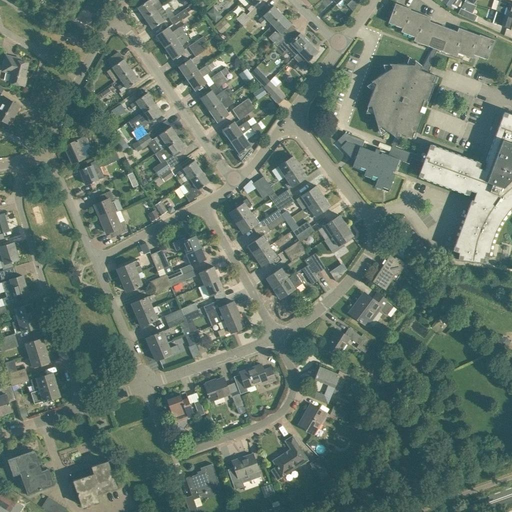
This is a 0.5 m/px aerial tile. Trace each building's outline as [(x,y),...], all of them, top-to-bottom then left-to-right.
[(147,0),(138,7),(141,12),(140,13),(140,14),(143,17),(144,18),(144,17),(145,18),(162,6),(158,1),(159,1),(157,0),(147,0)] [(242,0),(241,2),(249,11),(254,6),(255,7),(261,0),(242,0)] [(352,10),(360,0),(350,0),(346,5),(352,10)] [(511,3),(501,0),(499,0),(500,0),(499,0),(496,11),(506,14),(511,16),(511,3)] [(395,3),(388,22),(396,25),(397,23),(403,25),(401,31),(408,34),(409,32),(416,34),(413,40),(421,43),(422,41),(428,43),(427,45),(433,47),(437,49),(442,51),(443,48),(449,51),(448,53),(456,56),(459,50),(465,52),(464,55),(472,58),(474,51),(480,54),(479,56),(487,59),(494,40),(479,34),(479,35),(458,28),(457,31),(429,21),(430,17),(410,10),(410,8),(395,3)] [(268,21),(272,25),(282,15),(273,5),(266,12),(267,12),(258,21),(263,25),(268,21)] [(145,18),(152,28),(168,17),(169,19),(174,16),(168,7),(164,10),(162,6),(145,18)] [(215,22),(222,16),(214,7),(207,12),(215,22)] [(174,16),(169,19),(173,25),(182,19),(183,19),(189,15),(187,11),(185,8),(174,16)] [(477,15),(460,8),(458,14),(474,21),(477,15)] [(79,16),(87,21),(91,14),(83,9),(79,16)] [(496,11),(492,23),(500,25),(511,28),(511,16),(506,14),(496,11)] [(239,29),(243,26),(250,18),(243,12),(236,19),(237,20),(234,24),(239,29)] [(272,25),(276,29),(268,37),(277,46),(287,37),(283,33),(292,24),(282,15),(272,25)] [(243,26),(250,33),(257,26),(250,18),(243,26)] [(215,28),(221,34),(230,26),(224,20),(215,28)] [(168,27),(157,35),(165,47),(185,33),(184,33),(180,27),(172,32),(168,27)] [(165,47),(173,58),(184,50),(180,45),(189,39),(185,33),(165,47)] [(277,46),(275,48),(283,56),(288,51),(289,52),(294,48),(299,52),(309,42),(300,33),(291,41),(287,37),(277,46)] [(192,52),(202,45),(207,41),(203,36),(188,46),(192,52)] [(299,52),(293,57),(298,62),(293,66),(298,71),(308,61),(318,51),(309,42),(299,52)] [(202,45),(192,52),(195,56),(205,49),(202,45)] [(368,104),(367,106),(368,107),(373,109),(374,113),(376,121),(378,127),(378,129),(379,129),(384,127),(387,130),(395,136),(388,155),(399,158),(398,159),(402,161),(409,163),(411,157),(423,161),(424,158),(395,147),(400,133),(414,138),(416,132),(437,76),(428,72),(437,49),(433,47),(430,52),(423,66),(421,66),(422,65),(421,65),(416,61),(415,60),(414,60),(411,64),(406,64),(398,64),(392,63),(389,63),(389,64),(389,69),(385,72),(378,77),(373,80),(371,81),(372,82),(375,86),(373,91),(370,98),(368,104)] [(107,71),(114,81),(131,69),(119,52),(110,58),(114,65),(112,67),(107,71)] [(2,71),(11,73),(9,82),(25,85),(27,76),(25,76),(28,63),(20,61),(21,59),(6,55),(2,71)] [(179,66),(187,78),(198,70),(190,59),(179,66)] [(187,78),(195,90),(206,82),(203,77),(211,71),(210,70),(207,66),(206,65),(198,71),(198,70),(187,78)] [(214,83),(224,76),(229,73),(225,67),(210,78),(214,83)] [(114,81),(114,82),(119,78),(123,83),(117,87),(120,92),(126,88),(127,88),(139,80),(131,69),(114,81)] [(239,73),(243,81),(251,77),(247,69),(239,73)] [(211,85),(214,90),(227,81),(224,76),(214,83),(211,85)] [(269,81),(264,86),(279,102),(284,97),(269,81)] [(201,98),(209,109),(233,93),(228,86),(216,96),(212,90),(201,98)] [(139,106),(143,111),(155,103),(147,92),(135,100),(136,101),(130,105),(134,110),(139,106)] [(209,109),(217,121),(228,114),(224,108),(233,102),(229,96),(233,93),(209,109)] [(20,105),(11,100),(3,95),(0,100),(0,101),(2,103),(0,105),(0,118),(9,124),(20,105)] [(232,109),(236,114),(251,104),(247,98),(232,109)] [(113,108),(119,116),(129,108),(124,101),(113,108)] [(137,141),(147,134),(147,133),(143,127),(150,121),(151,122),(162,114),(155,103),(143,111),(135,117),(141,125),(131,132),(137,141)] [(236,114),(239,120),(255,109),(251,104),(236,114)] [(423,161),(418,176),(419,176),(469,195),(470,190),(476,192),(473,199),(471,198),(452,250),(459,252),(458,259),(484,262),(484,256),(489,256),(491,243),(495,231),(502,219),(509,209),(511,206),(511,113),(504,111),(485,162),(487,162),(484,169),(479,167),(481,162),(431,144),(430,143),(425,158),(423,161)] [(97,122),(104,134),(109,131),(102,119),(97,122)] [(223,129),(231,141),(242,134),(252,127),(247,121),(238,127),(234,121),(223,129)] [(257,123),(252,127),(256,133),(261,129),(257,123)] [(161,149),(166,145),(178,137),(171,126),(153,138),(161,149)] [(73,142),(64,146),(72,163),(85,157),(93,153),(89,143),(88,142),(84,133),(71,139),(73,142)] [(346,141),(362,147),(364,140),(358,138),(349,134),(345,133),(337,140),(342,145),(346,141)] [(152,141),(147,134),(137,141),(142,148),(152,141)] [(231,141),(239,153),(250,145),(246,140),(242,134),(231,141)] [(166,145),(159,151),(165,160),(167,158),(168,159),(174,155),(174,156),(186,148),(178,137),(166,145)] [(137,141),(132,144),(137,151),(142,148),(137,141)] [(346,141),(340,147),(348,154),(349,153),(355,158),(354,161),(352,166),(360,169),(361,166),(366,168),(364,175),(371,178),(372,175),(378,177),(374,186),(382,189),(383,186),(388,188),(387,191),(388,191),(394,176),(395,174),(392,173),(393,170),(395,171),(395,170),(398,159),(399,158),(388,155),(381,152),(380,153),(378,153),(380,149),(376,148),(374,151),(362,147),(346,141)] [(100,158),(100,159),(91,163),(91,165),(86,167),(84,167),(84,168),(80,170),(86,184),(92,182),(95,189),(109,183),(102,166),(119,159),(118,158),(116,151),(100,158)] [(282,171),(285,176),(299,166),(293,157),(293,156),(277,167),(280,172),(282,171)] [(187,174),(190,179),(202,171),(194,160),(182,168),(183,169),(177,173),(181,178),(187,174)] [(159,176),(160,176),(170,169),(164,161),(153,168),(159,176)] [(285,176),(289,181),(285,184),(288,189),(307,176),(306,176),(299,166),(285,176)] [(170,169),(160,176),(160,177),(164,182),(174,175),(170,169)] [(202,171),(190,179),(183,184),(189,192),(185,195),(189,201),(195,197),(196,197),(202,193),(199,189),(209,182),(202,171)] [(160,176),(154,181),(158,186),(164,182),(160,177),(160,176)] [(274,191),(270,186),(263,176),(258,180),(268,195),(274,191)] [(253,183),(263,198),(268,195),(258,180),(253,183)] [(303,209),(308,206),(322,196),(316,186),(316,185),(296,199),(303,209)] [(99,202),(94,204),(100,219),(115,212),(116,212),(112,201),(114,200),(110,190),(97,196),(99,202)] [(286,190),(277,196),(274,191),(268,195),(275,206),(275,205),(290,195),(286,190)] [(278,209),(279,211),(294,201),(290,195),(275,205),(278,209)] [(308,206),(312,211),(310,212),(314,217),(330,206),(330,205),(329,206),(322,196),(308,206)] [(230,213),(236,222),(250,213),(247,208),(252,204),(247,198),(243,201),(244,203),(229,212),(229,213),(230,213)] [(167,211),(160,201),(155,205),(162,214),(167,211)] [(260,221),(264,226),(281,215),(281,214),(279,211),(278,209),(260,221)] [(281,214),(281,215),(285,220),(286,221),(290,218),(286,211),(281,214)] [(100,219),(106,233),(111,231),(114,237),(127,231),(123,221),(119,223),(115,212),(100,219)] [(0,239),(3,238),(1,232),(9,229),(4,213),(0,214),(0,239)] [(236,222),(243,232),(242,232),(243,233),(259,222),(256,217),(254,218),(250,213),(236,222)] [(264,226),(268,232),(285,220),(281,215),(264,226)] [(339,215),(318,230),(325,240),(326,239),(330,236),(346,225),(339,216),(340,215),(339,215)] [(292,231),(296,236),(311,226),(307,221),(292,231)] [(326,239),(325,240),(331,249),(333,249),(337,246),(353,235),(352,235),(346,225),(330,236),(326,239)] [(299,240),(300,242),(314,231),(311,226),(296,236),(299,240)] [(180,239),(173,242),(176,250),(183,247),(186,253),(201,247),(195,235),(188,238),(186,233),(182,235),(180,239)] [(248,245),(255,255),(269,245),(265,240),(267,239),(264,234),(247,245),(248,246),(248,245)] [(284,250),(287,256),(302,246),(300,242),(299,240),(284,250)] [(0,257),(3,269),(13,266),(12,261),(18,259),(13,243),(1,246),(0,244),(0,257)] [(255,255),(261,265),(261,266),(277,255),(274,250),(273,251),(269,245),(255,255)] [(287,256),(291,261),(306,251),(302,246),(287,256)] [(186,253),(191,265),(206,259),(201,247),(186,253)] [(156,252),(163,268),(169,266),(162,249),(156,252)] [(150,254),(157,271),(163,268),(156,252),(150,254)] [(310,256),(320,271),(325,268),(315,253),(310,256)] [(372,281),(385,290),(393,278),(395,280),(405,263),(395,256),(395,258),(390,255),(372,281)] [(304,260),(308,265),(314,275),(320,271),(310,256),(304,260)] [(122,280),(137,273),(143,271),(139,261),(138,259),(116,269),(117,269),(122,280)] [(302,269),(309,279),(312,284),(318,280),(314,275),(308,265),(302,269)] [(172,272),(172,270),(171,266),(169,266),(163,268),(166,274),(168,280),(182,274),(180,268),(172,272)] [(199,272),(204,284),(218,278),(213,266),(199,272)] [(0,270),(0,275),(1,279),(17,274),(14,267),(0,270)] [(267,278),(273,288),(292,275),(289,270),(285,272),(282,267),(266,278),(267,278)] [(122,280),(126,291),(144,284),(141,278),(140,279),(137,273),(122,280)] [(273,288),(280,298),(279,298),(280,298),(302,283),(295,273),(292,275),(273,288)] [(160,277),(149,281),(152,287),(168,280),(166,274),(160,277)] [(168,280),(171,286),(185,280),(182,274),(168,280)] [(23,275),(2,282),(6,297),(3,298),(5,305),(9,304),(17,301),(15,295),(27,291),(23,275)] [(204,284),(209,296),(224,290),(218,278),(204,284)] [(152,287),(155,293),(171,286),(168,280),(152,287)] [(388,301),(386,299),(378,293),(373,299),(364,292),(357,302),(359,303),(351,314),(364,324),(376,307),(381,310),(387,315),(393,306),(387,302),(388,301)] [(132,304),(136,314),(152,308),(150,302),(151,301),(149,296),(131,303),(131,304),(132,304)] [(220,307),(209,312),(215,324),(218,323),(225,320),(225,319),(239,314),(233,301),(220,306),(220,307)] [(180,309),(183,315),(198,308),(195,302),(180,309)] [(17,314),(19,320),(35,315),(32,304),(32,303),(13,309),(15,314),(17,314)] [(136,314),(141,325),(140,325),(141,326),(159,318),(156,313),(155,313),(152,308),(136,314)] [(201,315),(198,308),(183,315),(186,322),(201,315)] [(164,316),(167,322),(183,315),(180,309),(164,316)] [(220,329),(217,330),(217,331),(220,337),(231,332),(244,327),(239,314),(225,319),(225,320),(218,323),(220,329)] [(19,320),(12,322),(14,329),(15,328),(16,333),(39,326),(38,326),(35,315),(19,320)] [(183,315),(167,322),(169,328),(180,323),(186,321),(183,315)] [(190,345),(195,343),(191,332),(188,326),(182,329),(190,345)] [(362,336),(357,333),(348,328),(344,334),(337,329),(333,335),(333,336),(326,347),(338,355),(350,338),(359,344),(356,347),(365,352),(373,340),(363,334),(362,336)] [(191,332),(195,343),(201,340),(196,329),(191,332)] [(147,338),(151,349),(167,342),(164,336),(166,336),(164,330),(146,338),(147,338)] [(0,344),(16,340),(14,333),(0,337),(0,344)] [(27,348),(29,354),(46,349),(42,338),(43,338),(24,343),(26,349),(27,348)] [(18,346),(16,340),(0,344),(0,347),(1,351),(18,346)] [(151,349),(156,360),(155,360),(179,350),(176,345),(169,348),(167,342),(151,349)] [(200,354),(195,343),(190,345),(188,346),(193,357),(200,354)] [(29,354),(31,361),(29,361),(31,367),(50,361),(49,361),(46,349),(29,354)] [(240,373),(233,376),(240,394),(248,391),(246,387),(253,384),(263,381),(264,384),(275,380),(271,367),(263,370),(261,364),(252,367),(253,370),(249,371),(249,370),(241,373),(240,371),(240,372),(240,373)] [(341,364),(339,370),(340,370),(354,376),(356,370),(341,364)] [(339,374),(326,369),(317,365),(314,370),(317,371),(314,379),(328,384),(324,394),(310,389),(310,390),(308,395),(328,403),(332,392),(337,394),(341,383),(337,381),(339,374)] [(8,373),(10,379),(27,374),(25,368),(8,373)] [(32,385),(34,391),(56,384),(53,373),(53,372),(35,378),(36,384),(32,385)] [(27,374),(10,379),(12,386),(15,385),(29,380),(27,374)] [(230,395),(226,386),(223,378),(212,382),(212,380),(206,383),(206,384),(205,385),(207,392),(206,392),(208,396),(209,396),(211,402),(230,395)] [(56,384),(34,391),(31,392),(34,404),(60,396),(60,395),(56,384)] [(0,414),(12,411),(8,399),(14,397),(15,400),(13,392),(11,385),(0,388),(0,414)] [(19,409),(25,407),(20,389),(17,390),(13,391),(13,392),(15,400),(16,399),(19,409)] [(182,399),(180,394),(167,399),(171,411),(170,411),(172,418),(174,417),(186,412),(188,418),(194,416),(187,397),(182,399)] [(240,394),(232,397),(236,408),(244,405),(240,394)] [(199,400),(194,402),(199,416),(205,413),(199,400)] [(313,434),(326,412),(311,403),(306,411),(308,412),(305,417),(304,417),(299,426),(313,434)] [(330,413),(343,418),(346,411),(333,406),(330,413)] [(300,465),(308,460),(293,435),(284,440),(285,441),(290,449),(288,451),(288,452),(285,454),(284,453),(273,460),(277,466),(272,470),(277,479),(289,471),(288,470),(295,466),(294,464),(298,462),(300,465)] [(36,466),(39,465),(37,458),(35,459),(32,451),(8,459),(11,465),(13,465),(16,473),(24,470),(26,476),(25,476),(28,485),(26,486),(28,493),(54,484),(51,477),(49,478),(46,469),(38,472),(36,466)] [(234,467),(228,469),(235,489),(244,486),(243,483),(261,476),(258,470),(253,455),(244,459),(243,457),(233,461),(234,465),(233,465),(234,467)] [(312,467),(307,470),(312,477),(318,473),(324,469),(318,459),(310,464),(312,467)] [(96,476),(90,478),(89,475),(82,477),(83,480),(74,483),(83,506),(89,504),(89,501),(97,498),(94,490),(100,488),(100,489),(109,486),(110,489),(116,486),(108,461),(101,463),(102,465),(93,468),(96,476)] [(185,497),(188,507),(189,511),(193,511),(198,511),(196,507),(194,499),(199,497),(200,497),(199,494),(212,490),(211,487),(219,484),(215,473),(212,463),(200,468),(201,470),(202,472),(197,473),(192,475),(192,476),(186,478),(186,477),(186,478),(192,496),(185,498),(185,497)] [(273,489),(265,492),(267,497),(275,494),(273,489)] [(2,491),(0,494),(0,506),(9,511),(17,501),(2,491)] [(42,507),(46,509),(53,499),(48,497),(42,507)] [(53,499),(46,509),(50,511),(57,502),(53,499)] [(50,511),(57,511),(62,505),(57,502),(50,511)]
